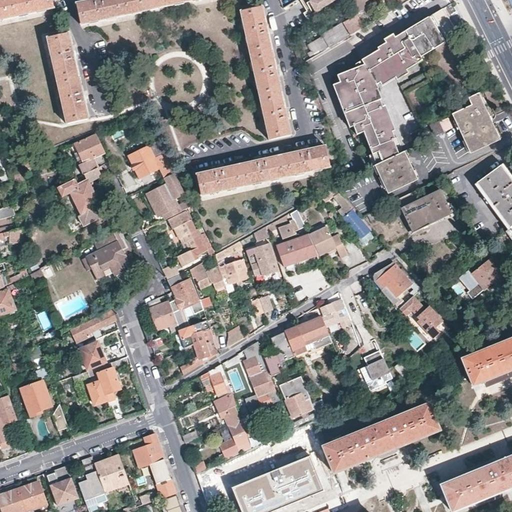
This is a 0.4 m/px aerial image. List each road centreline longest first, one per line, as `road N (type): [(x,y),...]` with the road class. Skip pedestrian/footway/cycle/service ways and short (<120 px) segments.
road 1 (residential): [(390,255),(158,396)]
road 2 (residential): [(158,396),(127,309),(158,278),(105,164)]
road 3 (residential): [(185,165),(301,139),(270,0)]
road 4 (residential): [(164,416),(0,476)]
road 5 (residential): [(94,119),(67,0)]
